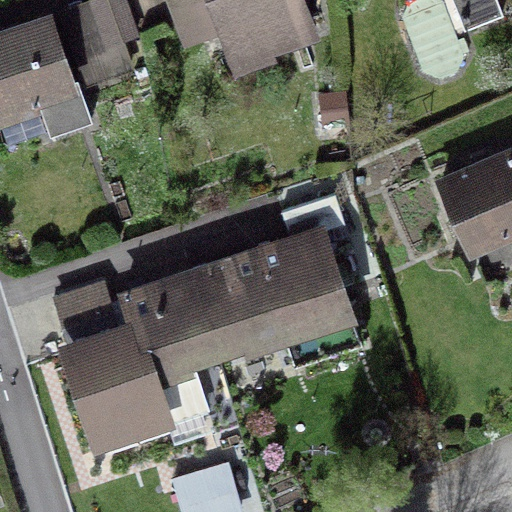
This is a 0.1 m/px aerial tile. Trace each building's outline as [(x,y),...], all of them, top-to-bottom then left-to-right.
[(133,37),(120,0),(88,0),(104,46),(74,57),(84,86),(121,74),(116,43),(133,37)] [(170,0),(177,18),(209,7),(229,61),(306,32),(293,0),(170,0)] [(449,0),(462,31),(499,16),(493,0),(449,0)] [(47,20),(0,36),(0,110),(70,86),(47,20)] [(468,253),(511,233),(511,152),(439,184),(468,253)] [(190,369),(214,361),(281,339),(349,317),(320,232),(342,225),(332,196),(278,213),(288,242),(282,244),(254,253),(208,268),(209,275),(200,278),(190,281),(181,284),(170,288),(167,282),(120,298),(131,330),(117,334),(101,286),(53,302),(95,426),(159,404),(168,431),(201,420),(205,412),(190,369)]
